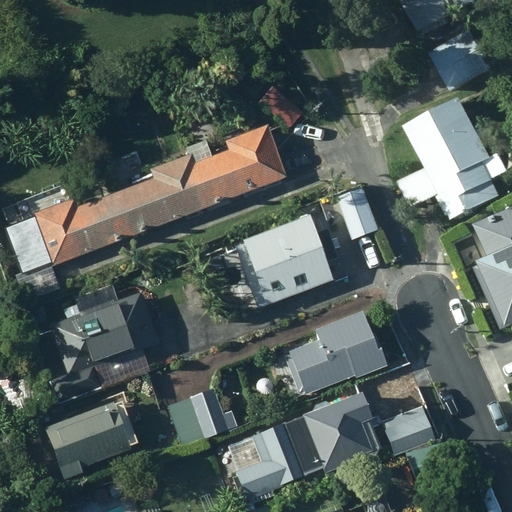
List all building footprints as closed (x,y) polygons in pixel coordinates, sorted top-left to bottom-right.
[(418,36),(451,18),(440,0),(399,0),(406,12),(418,36)] [(440,0),(451,18),(485,0),(440,0)] [(437,50),(457,90),(507,65),(486,25),(437,50)] [(276,85),(263,101),(293,128),(307,112),(276,85)] [(486,128),(471,96),(413,125),(432,167),(405,181),(417,206),(444,193),(456,217),(505,195),(498,178),(511,171),(511,166),(493,125),(486,128)] [(223,157),(188,170),(204,213),(279,185),(260,133),(219,148),(223,157)] [(123,243),(204,213),(188,170),(185,161),(144,176),(148,186),(107,201),(115,222),(123,243)] [(44,272),(123,243),(115,222),(107,201),(71,215),(67,205),(24,221),(44,272)] [(511,210),(481,224),(496,259),(481,266),(508,329),(511,327),(511,210)] [(248,262),(263,308),(338,279),(331,262),(343,257),(332,228),(322,233),(314,214),(250,239),(258,259),(248,262)] [(163,342),(145,292),(54,324),(72,374),(163,342)] [(46,304),(25,313),(31,329),(52,321),(46,304)] [(307,391),(309,395),(359,375),(360,378),(391,366),(367,311),(320,329),(324,339),(293,351),(294,355),(289,357),(303,393),(307,391)] [(120,358),(54,382),(60,403),(127,379),(120,358)] [(218,389),(193,397),(207,438),(239,427),(234,411),(227,413),(218,389)] [(265,461),(240,470),(242,476),(236,478),(242,497),(248,495),(250,501),(285,486),(284,484),(327,467),(329,472),(366,458),(367,461),(379,456),(383,445),(372,420),(377,418),(366,392),(336,405),(256,437),(265,461)] [(117,399),(45,427),(66,480),(87,472),(86,469),(137,449),(117,399)] [(425,406),(385,422),(398,455),(438,439),(425,406)] [(445,440),(409,452),(423,490),(456,476),(445,440)]
